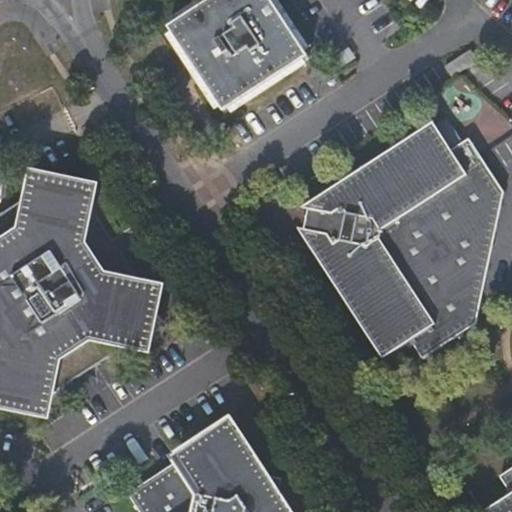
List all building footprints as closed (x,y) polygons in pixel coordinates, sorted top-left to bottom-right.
[(170,31),(174,38),(224,113),(227,119),(232,115),(309,64),(314,61),(310,55),(274,0),(218,0),(175,28),(170,31)] [(208,0),(173,24),(175,28),(218,0),(208,0)] [(280,0),(274,0),(310,55),(315,52),(280,0)] [(224,113),(174,38),(169,41),(187,69),(218,116),(224,113)] [(309,64),(232,115),(235,120),(312,70),(309,64)] [(432,132),(304,216),(315,219),(313,227),(311,238),(299,235),(384,363),(409,346),(420,363),(476,328),(504,199),(468,146),(449,158),(432,132)] [(0,344),(2,347),(0,356),(0,407),(50,416),(53,396),(131,347),(150,350),(154,331),(164,325),(157,314),(161,290),(101,279),(90,263),(82,251),(90,211),(94,191),(72,186),(65,175),(53,183),(35,180),(31,197),(0,217),(0,344)] [(181,465),(132,497),(141,511),(278,511),(284,486),(266,482),(230,428),(179,461),(181,465)] [(511,498),(511,501),(495,511),(511,511),(511,474),(501,481),(511,498)]
